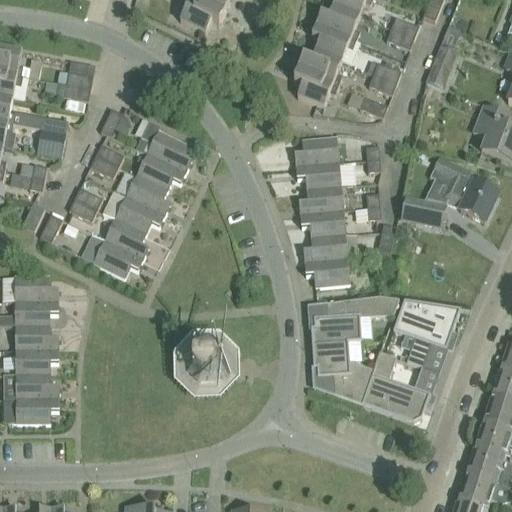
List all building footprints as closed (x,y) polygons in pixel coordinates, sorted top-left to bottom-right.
[(186,0),(186,1),(225,20),(230,8),(222,5),(224,0),(186,0)] [(335,0),(338,1),(333,12),(359,22),(365,8),(370,10),(373,2),(368,0),(335,0)] [(431,0),(423,21),(425,22),(435,26),(444,3),(437,0),(431,0)] [(225,20),(186,1),(181,10),(187,12),(180,25),(206,38),(211,27),(219,31),(225,20)] [(321,19),(316,31),(356,47),(359,37),(354,35),(359,22),(333,12),(329,22),(321,19)] [(396,21),(391,34),(415,44),(420,30),(396,21)] [(320,46),(316,56),(341,67),(347,53),(352,56),(356,47),(316,31),(311,42),(320,46)] [(449,31),(427,87),(448,96),(461,65),(456,64),(459,58),(454,56),(461,36),(449,31)] [(415,44),(391,34),(387,45),(411,54),(415,44)] [(0,77),(23,81),(25,71),(20,70),(22,57),(0,52),(0,77)] [(303,64),(299,76),(338,92),(342,82),(336,80),(341,67),(316,56),(311,67),(303,64)] [(368,77),(374,79),(397,89),(402,76),(379,67),(378,67),(372,65),(368,77)] [(61,76),(59,88),(91,94),(93,82),(61,76)] [(338,92),(299,76),(294,88),(302,91),(298,102),(324,113),(330,98),(335,100),(338,92)] [(0,101),(13,104),(16,90),(21,91),(23,81),(0,77),(0,101)] [(397,89),(374,79),(369,91),(392,100),(397,89)] [(91,94),(59,88),(51,87),(49,97),(57,98),(56,101),(88,107),(91,94)] [(448,96),(427,87),(425,100),(444,108),(448,96)] [(360,114),(378,121),(384,123),(388,111),(354,98),(349,109),(360,114)] [(0,126),(14,129),(16,119),(10,118),(13,104),(0,101),(0,126)] [(481,157),(495,162),(511,168),(511,135),(510,135),(511,130),(511,121),(484,111),(474,137),(487,142),(481,157)] [(101,136),(108,140),(113,142),(115,139),(124,120),(112,114),(103,133),(101,136)] [(367,117),(364,124),(373,127),(376,121),(367,117)] [(44,122),(41,135),(66,140),(69,127),(44,122)] [(0,151),(4,152),(13,154),(16,140),(12,139),(14,129),(0,126),(0,151)] [(147,158),(147,160),(185,179),(191,167),(183,164),(189,153),(158,138),(160,133),(149,128),(137,153),(147,158)] [(66,140),(41,135),(39,147),(64,152),(66,140)] [(295,159),(296,172),(339,168),(337,143),(302,146),(303,159),(295,159)] [(102,150),(96,162),(119,173),(125,161),(102,150)] [(366,152),(367,166),(380,165),(378,151),(366,152)] [(147,160),(136,182),(167,197),(173,186),(180,190),(185,179),(147,160)] [(119,173),(96,162),(91,172),(113,183),(119,173)] [(440,204),(447,207),(462,214),(461,216),(466,219),(485,227),(498,198),(489,194),(491,189),(480,184),(477,188),(474,187),(477,181),(464,175),(440,163),(434,176),(449,184),(440,204)] [(380,165),(367,166),(368,177),(381,176),(380,165)] [(20,179),(33,182),(45,184),(47,172),(22,167),(20,179)] [(306,183),(307,195),(341,192),(339,168),(296,172),(297,184),(306,183)] [(45,184),(33,182),(30,193),(43,196),(45,184)] [(136,182),(125,203),(164,222),(170,211),(162,207),(167,197),(136,182)] [(299,208),(301,220),(343,216),(341,192),(307,195),(308,207),(299,208)] [(81,193),(75,205),(97,217),(103,204),(81,193)] [(114,198),(104,220),(146,240),(151,230),(159,234),(164,222),(125,203),(114,198)] [(367,200),(368,213),(380,212),(379,199),(367,200)] [(97,217),(75,205),(70,216),(92,227),(97,217)] [(406,205),(402,223),(442,231),(446,213),(406,205)] [(31,214),(24,230),(35,236),(45,214),(34,209),(31,214)] [(380,212),(368,213),(369,224),(381,223),(380,212)] [(310,232),(311,243),(345,240),(343,216),(301,220),(302,232),(310,232)] [(41,241),(53,246),(63,224),(51,219),(41,241)] [(104,220),(93,241),(104,247),(143,266),(149,255),(141,251),(146,240),(104,220)] [(79,234),(68,228),(64,237),(75,242),(79,234)] [(383,228),(379,247),(392,249),(396,230),(383,228)] [(304,256),(305,268),(347,264),(360,263),(357,239),(345,240),(311,243),(312,255),(304,256)] [(104,247),(93,241),(83,261),(94,267),(94,269),(125,284),(130,273),(138,277),(143,266),(104,247)] [(392,249),(379,247),(375,265),(388,268),(392,249)] [(347,264),(305,268),(306,280),(315,280),(316,292),(350,289),(347,264)] [(393,269),(390,291),(408,293),(410,270),(393,269)] [(15,283),(15,308),(58,308),(58,295),(49,295),(49,283),(15,283)] [(311,334),(312,350),(349,347),(362,346),(361,323),(394,321),(400,305),(380,302),(328,308),(328,322),(314,323),(315,333),(311,333),(311,334)] [(461,314),(405,305),(394,335),(416,344),(408,367),(423,373),(431,349),(449,355),(453,347),(455,347),(458,341),(452,339),(461,314)] [(15,308),(15,332),(50,332),(49,320),(58,320),(58,308),(15,308)] [(15,332),(15,356),(58,356),(58,343),(50,343),(50,332),(15,332)] [(349,347),(312,350),(314,371),(313,371),(313,373),(317,372),(318,382),(334,381),(335,400),(363,410),(375,376),(351,367),(349,347)] [(511,350),(508,349),(501,373),(511,376),(511,350)] [(226,366),(225,363),(215,353),(212,353),(199,353),(197,354),(187,364),(186,367),(186,380),(187,383),(197,392),(199,393),(213,393),(217,392),(226,382),(227,379),(226,366)] [(15,356),(16,380),(50,380),(50,368),(58,368),(58,356),(15,356)] [(375,376),(363,410),(414,428),(422,424),(425,415),(430,417),(433,410),(430,409),(433,400),(389,385),(397,363),(381,357),(375,376)] [(511,376),(501,373),(492,399),(511,405),(511,376)] [(16,403),(16,404),(59,404),(59,391),(50,392),(50,380),(16,380),(16,381),(16,403)] [(484,425),(511,433),(511,405),(492,399),(484,425)] [(59,404),(16,404),(16,429),(50,429),(50,417),(59,416),(59,404)] [(511,433),(484,425),(475,451),(506,461),(509,450),(511,451),(511,433)] [(475,451),(467,477),(497,487),(506,490),(510,476),(502,473),(506,461),(475,451)] [(467,477),(458,504),(483,511),(489,511),(491,505),(503,509),(511,507),(511,492),(506,490),(497,487),(467,477)]
